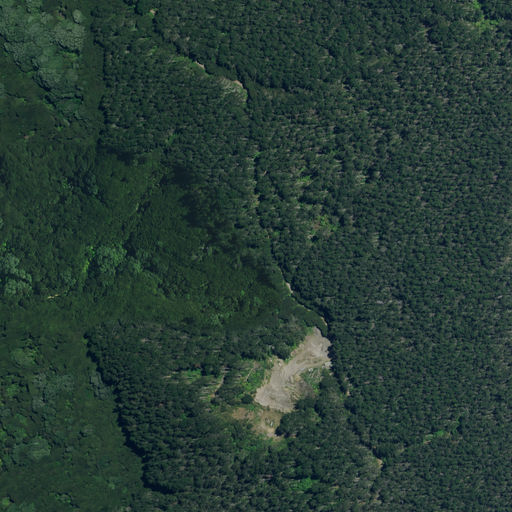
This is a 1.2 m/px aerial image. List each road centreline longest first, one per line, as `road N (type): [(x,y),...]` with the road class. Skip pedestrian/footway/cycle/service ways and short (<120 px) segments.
road 1 (unclassified): [(138,0),(201,69),(224,76),(259,106),(263,203),(285,283),(329,326),(334,364),(380,461)]
road 2 (track): [(1,165),(51,202),(48,234),(68,270),(60,292),(0,313)]
road 3 (track): [(380,461),(418,478),(437,465),(511,352)]
